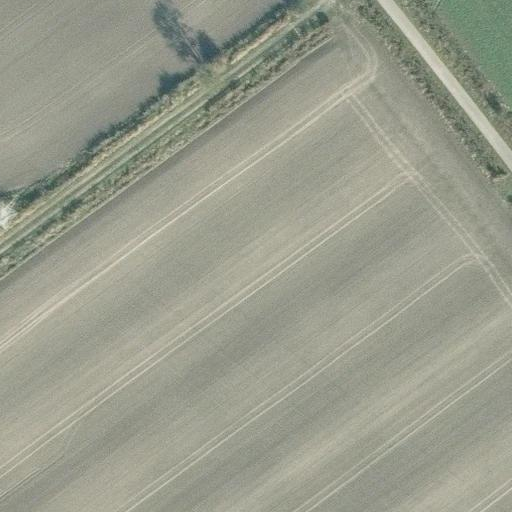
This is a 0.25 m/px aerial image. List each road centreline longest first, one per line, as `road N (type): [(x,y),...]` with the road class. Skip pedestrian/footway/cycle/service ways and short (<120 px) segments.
road 1 (track): [(0,240),(325,0)]
road 2 (unclassified): [(511,172),(372,0)]
